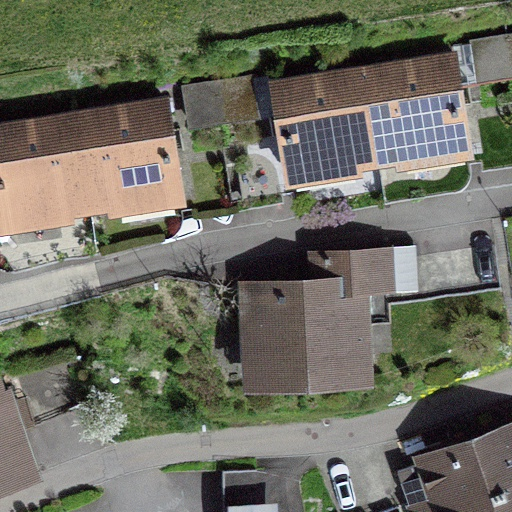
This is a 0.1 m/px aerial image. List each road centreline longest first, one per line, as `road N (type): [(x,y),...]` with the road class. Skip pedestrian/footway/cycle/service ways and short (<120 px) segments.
road 1 (residential): [(0,504),(130,457),(388,423),(511,378)]
road 2 (residential): [(0,303),(204,251),(511,200)]
